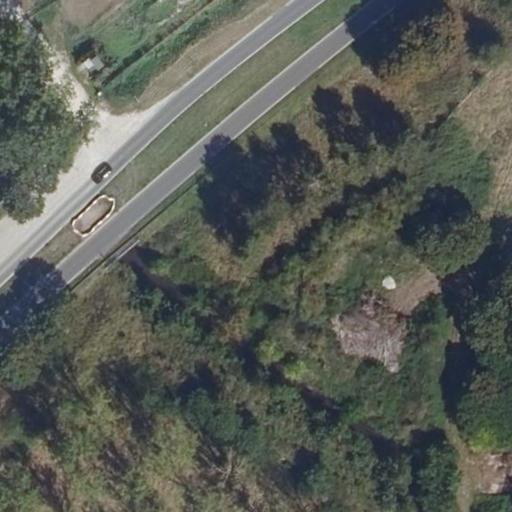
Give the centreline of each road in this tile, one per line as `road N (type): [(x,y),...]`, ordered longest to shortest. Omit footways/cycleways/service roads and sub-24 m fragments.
road 1 (primary): [(0,342),(204,154),(405,0)]
road 2 (primary): [(323,0),(267,39),(0,273)]
road 3 (track): [(75,202),(80,116),(0,0)]
